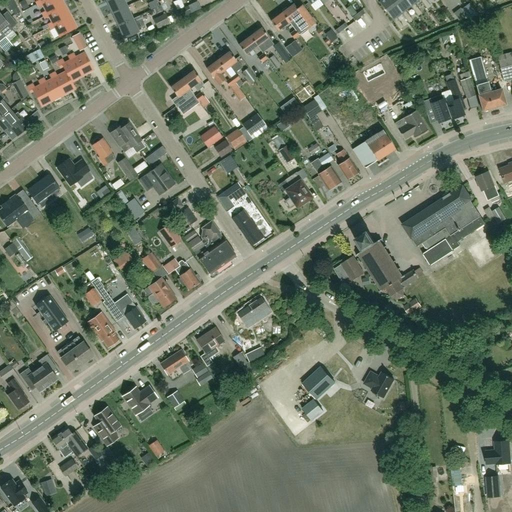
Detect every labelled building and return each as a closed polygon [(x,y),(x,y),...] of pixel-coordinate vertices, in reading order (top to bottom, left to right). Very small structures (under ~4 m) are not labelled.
[(49,13),(64,5),(61,0),(46,0),(43,2),(41,0),(40,0),(36,3),(39,8),(43,6),(46,12),(48,11),(49,13)] [(113,13),(126,7),(123,0),(108,0),(113,13)] [(165,0),(145,0),(150,9),(165,1),(165,0)] [(182,0),(174,0),(174,1),(178,8),(185,5),(182,0)] [(196,0),(188,4),(193,13),(202,9),(197,0),(196,0)] [(402,14),(391,0),(380,0),(378,2),(390,18),(393,21),(400,30),(404,28),(397,18),(402,14)] [(405,0),(391,0),(402,14),(409,24),(413,21),(406,11),(411,7),(405,0)] [(415,4),(420,0),(419,0),(405,0),(411,7),(418,17),(422,14),(415,4)] [(419,0),(420,0),(427,10),(431,7),(425,0),(419,0)] [(141,1),(133,5),(137,14),(145,10),(141,1)] [(282,10),(283,12),(282,13),(289,22),(299,35),(314,23),(302,6),(298,9),(294,4),(288,9),(286,7),(282,10)] [(461,10),(468,19),(478,16),(469,4),(461,10)] [(55,24),(70,16),(64,5),(49,13),(48,11),(46,12),(42,14),(45,19),(49,17),(52,23),(54,22),(55,24)] [(113,13),(119,25),(132,19),(126,7),(113,13)] [(289,22),(282,13),(271,21),(278,31),(281,28),(282,30),(285,28),(283,26),(289,22)] [(0,31),(4,37),(12,31),(11,29),(17,24),(12,18),(6,22),(3,19),(0,15),(0,31)] [(154,20),(158,27),(168,22),(165,15),(154,20)] [(54,22),(52,23),(48,25),(51,30),(55,28),(59,37),(76,28),(70,16),(55,24),(54,22)] [(132,19),(119,25),(125,38),(138,32),(132,19)] [(268,44),(265,40),(268,38),(261,28),(250,36),(257,46),(263,54),(267,50),(265,47),(268,44)] [(294,39),(299,36),(295,30),(290,34),(294,39)] [(0,47),(5,53),(12,47),(4,37),(0,31),(0,47)] [(49,33),(44,36),(48,43),(53,39),(49,33)] [(79,33),(72,37),(79,51),(87,48),(79,33)] [(246,55),(249,52),(252,57),(255,54),(252,50),(257,46),(250,36),(249,37),(248,35),(243,39),(245,40),(238,45),(246,55)] [(292,58),(302,50),(295,40),(285,48),(292,58)] [(41,50),(46,47),(43,42),(38,45),(41,50)] [(68,53),(65,46),(59,49),(62,56),(68,53)] [(39,49),(31,53),(36,61),(43,57),(39,49)] [(284,49),(278,53),(278,54),(285,63),(291,59),(284,49)] [(229,52),(218,60),(225,70),(229,66),(234,73),(241,68),(236,62),(236,61),(229,52)] [(31,53),(24,57),(28,65),(36,61),(31,53)] [(497,57),(500,69),(511,65),(511,57),(511,53),(497,57)] [(74,61),(82,76),(93,70),(84,54),(75,58),(73,54),(68,57),(70,61),(71,62),(74,61)] [(262,63),(266,60),(262,54),(258,58),(262,63)] [(66,73),(71,82),(82,76),(74,61),(71,62),(70,61),(64,64),(62,60),(57,63),(60,68),(63,67),(66,73)] [(206,68),(217,82),(218,85),(225,80),(220,73),(225,70),(218,60),(206,68)] [(48,68),(45,61),(39,64),(43,71),(48,68)] [(511,65),(500,69),(504,82),(511,80),(511,65)] [(29,75),(35,73),(32,67),(27,70),(29,75)] [(483,111),(506,105),(502,89),(491,92),(488,82),(484,67),(472,70),(476,86),(479,95),(478,95),(483,111)] [(243,72),(251,83),(256,80),(248,68),(243,72)] [(203,85),(200,81),(193,71),(182,79),(189,89),(193,86),(197,92),(203,87),(203,85)] [(55,80),(63,95),(75,89),(71,82),(66,73),(57,77),(55,73),(49,76),(52,80),(52,81),(55,80)] [(231,78),(235,82),(239,87),(243,84),(236,74),(231,78)] [(235,82),(231,78),(226,82),(229,86),(232,90),(236,86),(234,83),(235,82)] [(44,86),(52,101),(63,95),(55,80),(52,81),(52,80),(46,83),(44,79),(38,82),(40,86),(41,87),(44,86)] [(193,94),(189,89),(182,79),(171,88),(178,97),(173,101),(176,106),(193,94)] [(470,79),(462,81),(467,98),(475,96),(470,79)] [(441,95),(450,119),(451,120),(464,115),(464,114),(463,115),(458,101),(462,100),(454,80),(446,83),(449,91),(442,94),(441,94),(441,95)] [(418,100),(426,96),(419,82),(410,86),(418,100)] [(32,85),(27,88),(30,93),(32,91),(41,107),(52,101),(44,86),(41,87),(40,86),(35,89),(32,85)] [(244,97),(236,86),(232,90),(240,101),(244,97)] [(8,102),(1,93),(0,93),(0,118),(9,111),(5,106),(8,102)] [(200,93),(195,97),(198,102),(203,98),(200,93)] [(381,115),(400,103),(394,94),(375,105),(381,115)] [(450,119),(441,95),(429,99),(438,123),(450,119)] [(315,101),(302,109),(310,120),(322,112),(315,101)] [(35,120),(40,116),(37,110),(31,114),(35,120)] [(9,111),(0,118),(0,127),(3,132),(9,127),(17,136),(28,127),(16,112),(13,114),(9,111)] [(398,129),(404,140),(413,134),(415,138),(428,131),(416,111),(403,118),(407,124),(398,129)] [(331,113),(326,115),(331,125),(336,123),(331,113)] [(257,115),(242,125),(251,139),(267,129),(257,115)] [(129,123),(121,128),(131,142),(130,143),(132,147),(136,153),(144,147),(140,141),(141,141),(129,123)] [(131,142),(121,128),(120,126),(110,133),(123,152),(131,147),(132,147),(130,143),(131,142)] [(214,126),(200,136),(209,147),(222,137),(214,126)] [(238,129),(226,137),(235,150),(247,142),(245,140),(249,137),(243,127),(238,130),(238,129)] [(359,159),(365,168),(368,166),(377,160),(386,155),(395,149),(383,130),(374,136),(365,142),(353,150),(359,159)] [(272,141),(279,151),(286,147),(279,136),(272,141)] [(103,166),(115,158),(102,139),(100,140),(99,138),(97,138),(93,140),(93,142),(94,144),(92,145),(100,156),(97,157),(103,166)] [(220,157),(231,150),(225,141),(215,148),(220,157)] [(312,155),(320,149),(316,144),(308,149),(312,155)] [(286,147),(279,151),(287,163),(294,158),(286,147)] [(347,179),(358,172),(349,158),(343,150),(337,154),(342,163),(338,165),(347,179)] [(328,191),(341,182),(331,167),(325,170),(323,167),(332,160),(328,154),(318,160),(318,159),(311,164),(314,169),(318,175),(328,191)] [(227,174),(237,167),(230,155),(229,155),(219,161),(227,174)] [(129,180),(136,176),(124,159),(117,163),(129,180)] [(69,160),(58,169),(70,186),(76,182),(82,177),(81,177),(88,172),(89,171),(81,161),(76,165),(77,166),(74,167),(69,160)] [(144,161),(134,169),(137,173),(148,166),(144,161)] [(511,164),(499,169),(505,183),(511,180),(511,164)] [(160,195),(174,185),(166,174),(160,165),(146,175),(153,186),(160,195)] [(490,199),(499,196),(489,172),(476,177),(481,191),(486,189),(490,199)] [(297,208),(311,198),(304,187),(306,186),(301,180),(296,173),(285,181),(290,187),(285,191),(290,198),(285,201),(290,209),(295,205),(297,208)] [(58,189),(49,175),(28,191),(37,204),(39,203),(42,207),(50,201),(47,197),(58,189)] [(417,247),(423,243),(428,251),(423,254),(422,254),(423,255),(430,266),(431,266),(453,252),(454,251),(453,250),(460,246),(458,242),(486,224),(481,217),(470,201),(472,200),(463,186),(451,194),(450,193),(447,195),(443,198),(443,199),(403,225),(412,239),(411,239),(417,247)] [(241,188),(228,197),(234,206),(227,211),(232,218),(231,218),(250,245),(251,246),(263,237),(263,236),(271,231),(241,188)] [(26,210),(32,218),(39,213),(28,197),(21,203),(16,195),(15,195),(8,200),(1,205),(3,208),(0,209),(0,216),(6,225),(15,219),(26,210)] [(134,199),(128,203),(123,206),(134,220),(144,212),(134,199)] [(183,207),(177,199),(166,207),(171,215),(183,207)] [(196,219),(199,206),(186,204),(184,216),(196,219)] [(491,212),(489,209),(484,212),(490,221),(495,218),(499,224),(506,220),(498,208),(491,212)] [(511,238),(511,235),(504,223),(500,226),(510,240),(511,238)] [(160,231),(171,248),(181,241),(170,224),(160,231)] [(194,231),(183,239),(209,275),(236,256),(224,240),(219,234),(219,233),(215,227),(211,227),(212,225),(210,224),(208,225),(206,226),(202,229),(203,229),(201,238),(203,240),(201,241),(194,231)] [(419,277),(424,274),(420,268),(415,271),(414,269),(403,277),(379,240),(375,243),(367,231),(354,239),(362,251),(357,254),(381,292),(386,288),(391,295),(398,301),(404,297),(403,288),(419,277)] [(32,257),(17,237),(11,241),(18,250),(21,247),(21,248),(18,250),(27,262),(32,257)] [(65,243),(69,248),(76,243),(71,238),(65,243)] [(18,251),(12,243),(4,249),(10,257),(18,251)] [(120,270),(133,261),(126,251),(113,261),(120,270)] [(151,274),(162,266),(151,252),(141,259),(151,274)] [(349,283),(364,273),(353,257),(341,264),(342,265),(334,269),(342,281),(346,278),(349,283)] [(185,285),(188,290),(199,282),(201,281),(197,275),(195,276),(190,269),(185,262),(184,263),(183,262),(181,261),(178,263),(178,265),(180,266),(175,270),(179,276),(180,278),(179,279),(179,281),(182,285),(184,286),(185,285)] [(58,276),(64,273),(61,267),(55,271),(58,276)] [(102,303),(110,315),(119,309),(116,305),(115,306),(102,288),(103,288),(96,278),(90,283),(104,302),(102,303)] [(363,286),(370,285),(369,278),(362,280),(363,286)] [(163,308),(176,299),(166,285),(165,286),(160,279),(149,287),(154,293),(148,297),(148,299),(152,305),(154,305),(159,302),(163,308)] [(84,296),(92,307),(101,301),(93,289),(84,296)] [(128,291),(117,302),(122,307),(133,296),(128,291)] [(54,332),(68,322),(49,296),(35,306),(54,332)] [(251,317),(265,307),(260,298),(236,313),(246,328),(255,323),(251,317)] [(420,306),(416,300),(404,308),(408,314),(420,306)] [(120,311),(119,309),(110,315),(115,322),(124,316),(133,329),(145,321),(138,312),(131,303),(120,311)] [(108,348),(110,347),(111,347),(114,345),(114,344),(119,340),(114,333),(116,332),(102,313),(88,322),(101,342),(103,341),(108,348)] [(218,352),(216,350),(215,347),(223,342),(214,328),(195,341),(205,354),(199,358),(201,360),(203,363),(206,368),(207,367),(212,363),(209,359),(218,352)] [(70,372),(85,361),(92,356),(83,342),(82,343),(78,337),(57,352),(61,358),(61,359),(70,372)] [(307,337),(302,340),(304,343),(298,347),(301,353),(313,345),(307,337)] [(250,364),(265,357),(261,347),(245,354),(250,364)] [(179,368),(182,373),(183,374),(189,370),(185,363),(188,362),(181,351),(160,364),(167,375),(179,368)] [(277,371),(291,361),(285,353),(271,364),(277,371)] [(36,370),(47,386),(56,379),(48,368),(53,365),(46,355),(37,361),(41,366),(36,370)] [(209,372),(207,367),(206,368),(203,363),(192,370),(197,379),(198,378),(201,384),(207,380),(209,382),(214,380),(209,372)] [(9,365),(0,372),(0,376),(3,381),(15,373),(9,365)] [(317,399),(335,382),(321,367),(303,384),(317,399)] [(47,386),(36,370),(31,373),(27,368),(18,375),(25,385),(30,381),(38,392),(47,386)] [(181,388),(195,381),(190,372),(176,379),(181,388)] [(371,373),(364,384),(373,389),(371,392),(383,398),(394,379),(382,373),(379,379),(376,377),(377,376),(371,373)] [(18,410),(28,402),(23,395),(24,394),(13,379),(7,384),(12,392),(7,395),(18,410)] [(157,398),(153,393),(149,387),(141,392),(142,393),(140,394),(135,388),(123,397),(136,415),(148,406),(147,405),(157,398)] [(174,408),(184,401),(177,390),(166,398),(174,408)] [(314,401),(303,410),(312,420),(323,412),(314,401)] [(327,426),(343,416),(338,406),(321,416),(327,426)] [(95,416),(101,424),(95,428),(107,445),(117,438),(112,431),(120,426),(107,408),(95,416)] [(289,417),(286,418),(289,423),(297,418),(291,408),(286,411),(289,417)] [(377,428),(389,425),(387,417),(375,420),(377,428)] [(88,449),(82,441),(80,438),(76,440),(66,427),(58,433),(69,450),(71,452),(75,458),(88,449)] [(69,450),(58,433),(51,439),(64,457),(71,452),(69,450)] [(156,439),(148,445),(156,455),(163,449),(156,439)] [(495,451),(486,452),(487,464),(496,463),(496,464),(510,463),(509,441),(495,442),(495,451)] [(147,464),(154,459),(148,449),(141,454),(147,464)] [(65,477),(78,468),(71,459),(59,468),(65,477)] [(453,486),(452,486),(453,496),(464,495),(463,490),(466,490),(465,482),(462,482),(460,465),(450,466),(453,486)] [(429,479),(429,484),(436,483),(436,478),(438,477),(437,467),(429,468),(430,479),(429,479)] [(488,497),(500,496),(498,476),(486,477),(488,497)] [(11,479),(0,487),(13,506),(24,498),(20,492),(24,489),(25,491),(25,490),(17,479),(12,482),(11,479)] [(40,483),(45,497),(56,493),(52,479),(40,483)]
